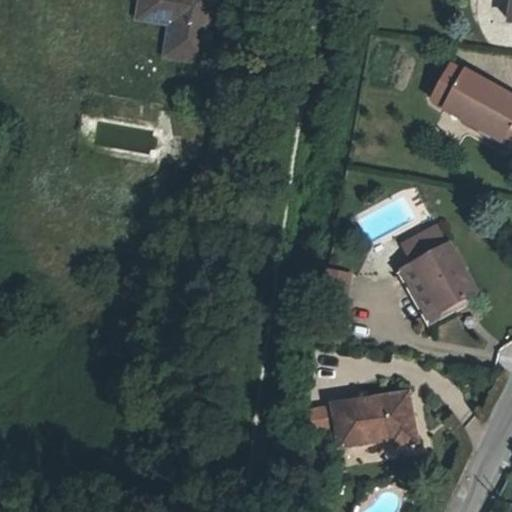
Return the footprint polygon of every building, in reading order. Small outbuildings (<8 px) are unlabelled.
[(170,23),(165,55),(205,62),(215,0),(140,0),(138,17),(170,23)] [(440,113),(438,116),(499,150),(511,128),(511,110),(459,81),(457,84),(444,76),(427,106),(440,113)] [(394,256),(406,275),(444,253),(432,233),(394,256)] [(444,253),(406,275),(436,323),(473,301),(444,253)] [(320,269),(316,305),(345,309),(350,272),(320,269)] [(336,409),(338,427),(342,448),(392,440),(393,446),(417,442),(409,394),(335,406),(336,409)] [(338,427),(336,409),(307,414),(310,432),(338,427)]
